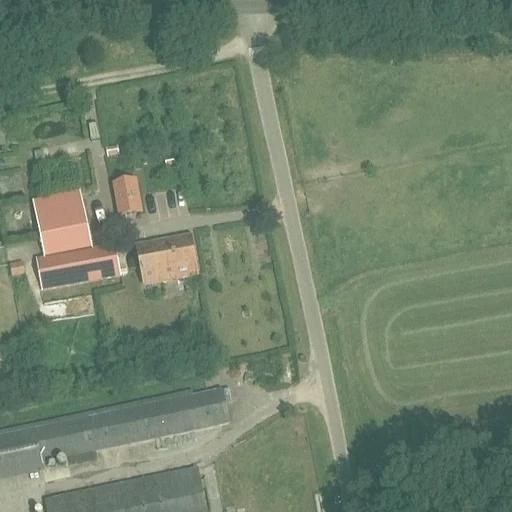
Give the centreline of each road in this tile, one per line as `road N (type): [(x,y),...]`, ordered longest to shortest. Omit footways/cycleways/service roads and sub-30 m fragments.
road 1 (track): [(351,511),(250,4)]
road 2 (tertiary): [(511,1),(0,8)]
road 3 (track): [(0,101),(221,57),(256,36)]
